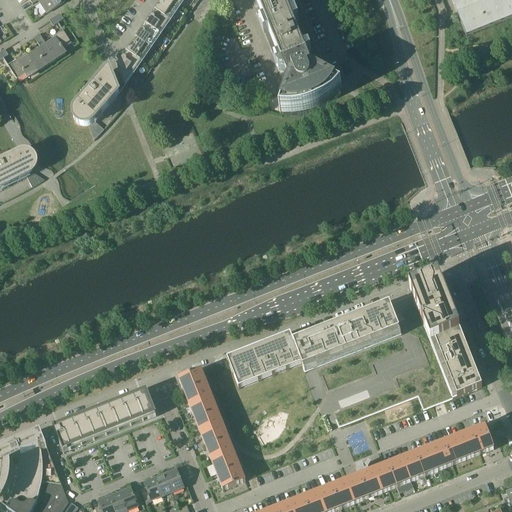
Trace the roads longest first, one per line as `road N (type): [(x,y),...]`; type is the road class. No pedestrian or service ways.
road 1 (primary): [(0,419),(460,237)]
road 2 (primary): [(452,213),(0,396)]
road 3 (residential): [(158,375),(445,267),(456,274),(509,408)]
road 4 (tertiary): [(389,0),(407,84),(452,213)]
road 5 (tertiary): [(469,206),(389,0)]
road 6 (residential): [(208,511),(158,375)]
road 7 (residential): [(387,511),(511,465)]
road 8 (unclassified): [(45,417),(158,375)]
